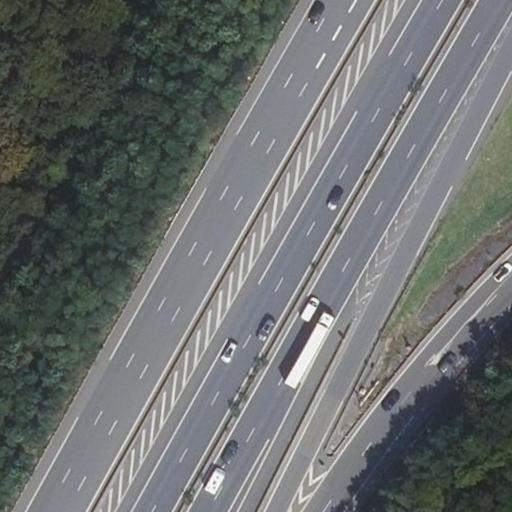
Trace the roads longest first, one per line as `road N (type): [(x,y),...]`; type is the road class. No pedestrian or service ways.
road 1 (motorway): [(214,511),(509,0)]
road 2 (motorway): [(439,0),(147,511)]
road 3 (trunk): [(345,0),(56,511)]
road 4 (motorway): [(277,511),(511,49)]
road 5 (trunk): [(325,511),(415,390),(511,283)]
